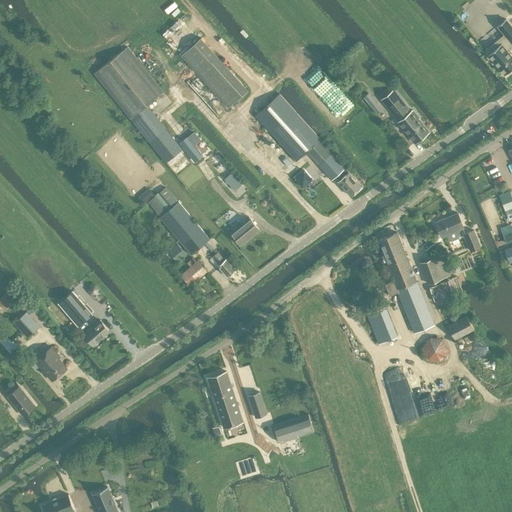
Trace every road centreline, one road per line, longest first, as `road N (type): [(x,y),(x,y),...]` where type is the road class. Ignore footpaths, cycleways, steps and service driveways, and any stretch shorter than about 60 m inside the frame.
road 1 (unclassified): [(0,491),(227,341),(511,129)]
road 2 (tertiary): [(511,94),(0,456)]
road 3 (track): [(266,92),(184,0)]
